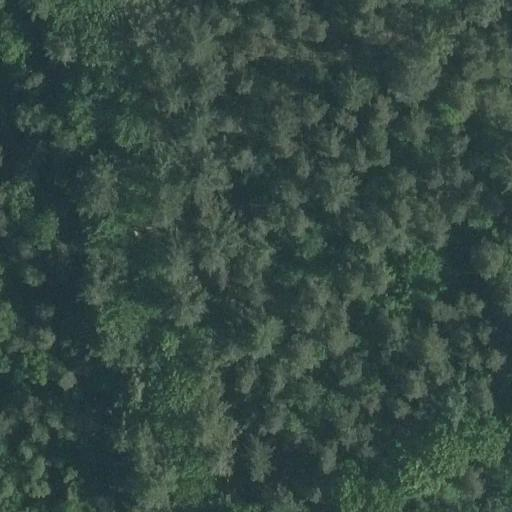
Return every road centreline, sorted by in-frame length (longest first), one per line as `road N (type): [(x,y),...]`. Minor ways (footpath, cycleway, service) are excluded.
road 1 (track): [(125,0),(138,47),(165,361),(193,511)]
road 2 (track): [(511,408),(311,511)]
